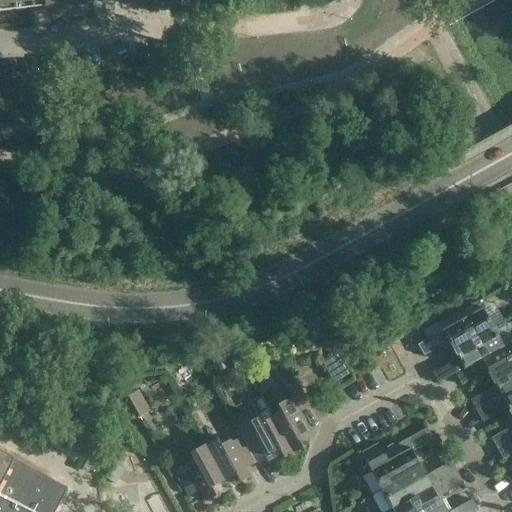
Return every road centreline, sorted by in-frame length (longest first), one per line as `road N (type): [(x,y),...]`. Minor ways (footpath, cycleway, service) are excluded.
road 1 (secondary): [(0,291),(133,309),(243,294),(511,153)]
road 2 (residential): [(492,511),(491,489),(417,379),(326,429),(311,471),(241,511)]
road 3 (residential): [(328,18),(0,44)]
